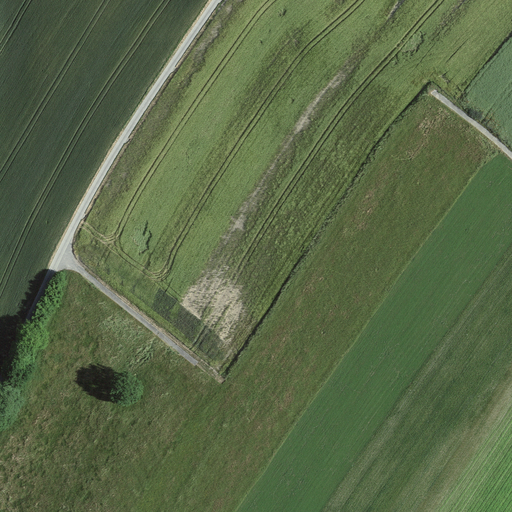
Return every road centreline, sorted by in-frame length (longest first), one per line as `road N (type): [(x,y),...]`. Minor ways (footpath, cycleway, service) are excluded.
road 1 (unclassified): [(213,0),(77,214),(0,388)]
road 2 (track): [(60,253),(192,363)]
